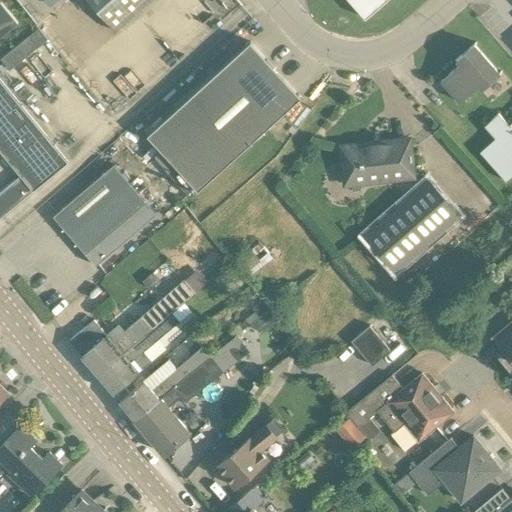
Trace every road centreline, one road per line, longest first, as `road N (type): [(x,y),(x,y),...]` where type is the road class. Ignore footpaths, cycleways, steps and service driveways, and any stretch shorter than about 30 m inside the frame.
road 1 (tertiary): [(170,511),(0,304)]
road 2 (unclassified): [(270,0),(311,42),(343,55),(398,45),(450,0)]
